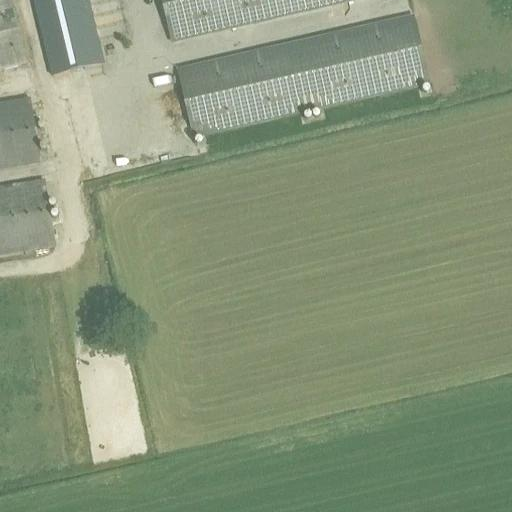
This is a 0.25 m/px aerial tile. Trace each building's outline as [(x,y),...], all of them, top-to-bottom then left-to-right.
[(32,0),(52,81),(105,67),(89,0),(32,0)] [(162,0),(172,45),(368,0),(162,0)] [(0,72),(28,66),(12,1),(0,3),(0,72)] [(430,88),(414,18),(179,72),(194,142),(418,91),(430,88)] [(0,171),(43,165),(31,99),(0,104),(0,171)] [(0,257),(57,248),(45,180),(0,187),(0,257)]
